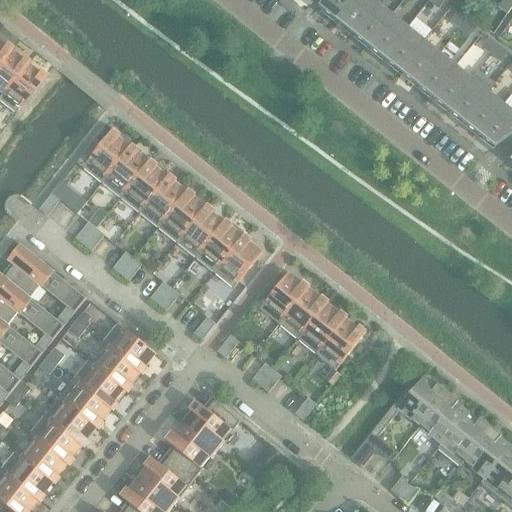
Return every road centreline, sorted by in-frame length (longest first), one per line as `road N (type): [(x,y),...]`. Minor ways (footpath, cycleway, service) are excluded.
road 1 (residential): [(511,224),(238,0)]
road 2 (residential): [(78,511),(200,358)]
road 3 (residential): [(352,480),(200,358)]
